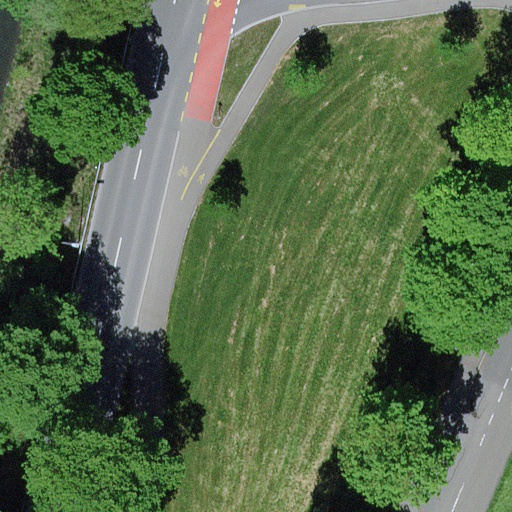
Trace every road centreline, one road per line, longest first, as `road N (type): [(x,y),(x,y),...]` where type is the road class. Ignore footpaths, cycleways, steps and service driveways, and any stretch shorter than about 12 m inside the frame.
road 1 (secondary): [(55,511),(174,0)]
road 2 (residential): [(511,377),(452,511)]
